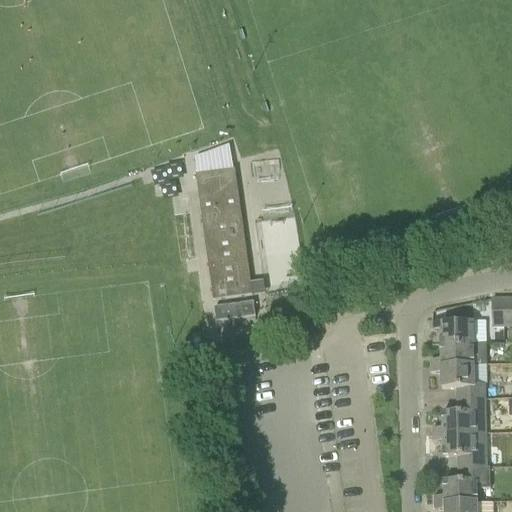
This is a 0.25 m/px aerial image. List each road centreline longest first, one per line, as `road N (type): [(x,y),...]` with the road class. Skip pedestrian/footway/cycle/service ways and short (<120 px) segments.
road 1 (residential): [(380,511),(368,488),(364,337),(373,324),(412,306)]
road 2 (residential): [(413,511),(412,306)]
